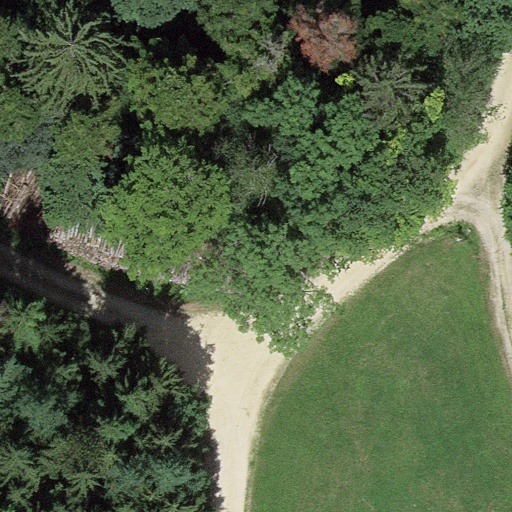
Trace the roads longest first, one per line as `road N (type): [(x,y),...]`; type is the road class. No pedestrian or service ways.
road 1 (track): [(511,53),(470,188),(409,206),(213,362),(73,300),(0,257)]
road 2 (track): [(470,188),(511,350)]
road 3 (track): [(213,362),(207,511)]
